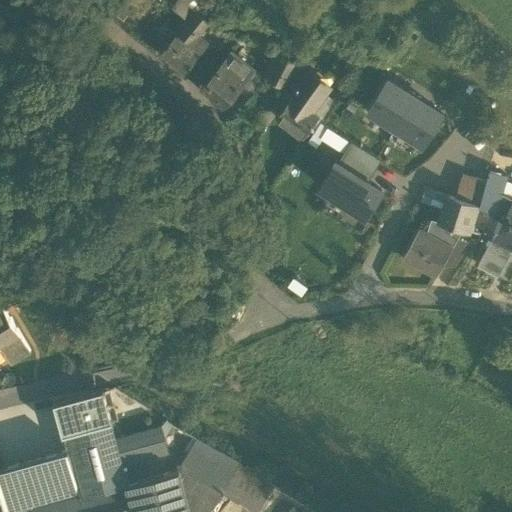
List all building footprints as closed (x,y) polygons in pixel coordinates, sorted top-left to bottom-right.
[(122,0),(120,3),(135,16),(144,6),(137,0),(122,0)] [(186,20),(200,30),(210,17),(198,7),(199,5),(193,0),(185,0),(181,6),(191,14),(186,20)] [(161,49),(185,68),(209,37),(200,30),(186,20),(185,20),(161,49)] [(232,47),(229,51),(249,68),(252,63),(232,47)] [(264,73),(287,85),(301,61),(277,48),(264,73)] [(203,83),(224,101),(238,84),(251,69),(249,68),(229,51),(203,83)] [(293,91),(312,105),(324,89),(329,81),(301,60),(301,61),(287,85),(295,89),(293,91)] [(238,84),(248,91),(263,72),(253,63),(252,63),(249,68),(251,69),(238,84)] [(369,106),(396,122),(416,91),(389,74),(369,106)] [(335,97),(324,89),(312,105),(320,111),(309,125),(313,128),(335,97)] [(304,133),(309,125),(320,111),(312,105),(293,91),(277,113),(304,133)] [(396,122),(423,140),(443,109),(416,91),(396,122)] [(352,136),(338,158),(368,176),(382,155),(352,136)] [(320,182),(366,211),(383,185),(368,176),(338,158),(336,156),(320,182)] [(500,169),(489,166),(478,201),(484,205),(490,208),(496,185),(500,169)] [(463,169),(459,180),(482,187),(485,176),(463,169)] [(496,185),(504,189),(507,176),(508,170),(500,169),(496,185)] [(456,191),(478,198),(482,187),(459,180),(456,191)] [(442,204),(448,189),(426,182),(421,198),(442,204)] [(502,216),(505,218),(510,209),(507,208),(511,199),(511,193),(504,189),(496,185),(490,208),(502,216)] [(439,217),(454,222),(463,195),(448,189),(442,204),(439,217)] [(478,201),(463,195),(454,222),(463,225),(469,227),(478,201)] [(456,234),(458,235),(463,225),(454,222),(439,217),(432,214),(427,228),(452,242),(456,234)] [(511,221),(505,218),(502,216),(491,236),(478,261),(498,272),(511,247),(511,221)] [(402,254),(436,272),(445,257),(453,242),(452,242),(427,228),(420,224),(402,254)] [(445,257),(456,264),(469,241),(458,235),(456,234),(452,242),(453,242),(445,257)] [(498,272),(508,278),(511,271),(511,247),(498,272)] [(0,345),(1,346),(20,333),(4,305),(0,307),(0,345)] [(31,351),(20,333),(1,346),(11,363),(31,351)] [(64,435),(63,433),(111,420),(111,421),(112,421),(111,419),(108,405),(104,391),(103,389),(54,402),(63,435),(64,435)] [(114,403),(110,389),(104,391),(108,405),(114,403)] [(111,419),(118,417),(114,403),(108,405),(111,419)] [(173,424),(165,419),(162,423),(166,437),(173,424)] [(111,421),(111,420),(63,433),(64,435),(67,450),(68,449),(81,494),(81,497),(128,484),(128,483),(123,463),(115,436),(111,421)] [(166,437),(162,423),(115,436),(123,463),(169,450),(166,437)] [(240,463),(198,439),(180,468),(222,493),(239,464),(240,463)] [(0,491),(5,511),(14,511),(31,507),(81,494),(68,449),(67,450),(0,468),(0,491)] [(258,511),(274,486),(239,464),(222,493),(252,511),(258,511)] [(189,511),(180,468),(128,483),(128,484),(136,511),(189,511)] [(207,511),(222,493),(180,468),(189,511),(207,511)] [(81,494),(31,507),(32,511),(136,511),(128,484),(81,497),(81,494)]
